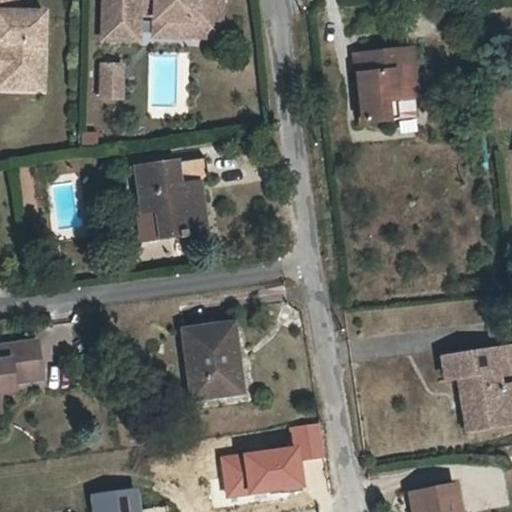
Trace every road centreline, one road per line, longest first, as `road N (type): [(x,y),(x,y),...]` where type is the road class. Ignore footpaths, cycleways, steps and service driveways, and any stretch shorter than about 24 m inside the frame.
road 1 (residential): [(0,308),(308,270)]
road 2 (residential): [(275,0),(308,270)]
road 3 (residential): [(308,270),(353,511)]
